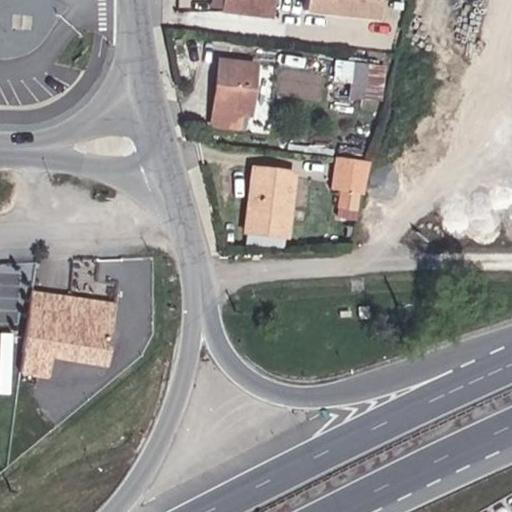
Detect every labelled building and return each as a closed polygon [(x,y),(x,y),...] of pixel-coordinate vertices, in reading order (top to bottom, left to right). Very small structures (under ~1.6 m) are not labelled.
[(280,0),(218,0),(217,10),(279,19),(280,0)] [(387,0),(311,0),(310,17),(385,25),(387,0)] [(262,63),(219,57),(211,127),(245,132),(246,117),(255,118),(262,63)] [(351,80),(350,96),(384,99),(387,63),(335,58),(333,79),(351,80)] [(372,163),(337,160),(335,188),(367,195),(372,163)] [(301,172),(252,166),(244,234),(295,240),(301,172)] [(74,260),(72,291),(102,293),(104,262),(74,260)] [(48,304),(33,301),(39,336),(19,370),(22,375),(52,380),(55,358),(109,367),(115,307),(51,296),(48,304)]
